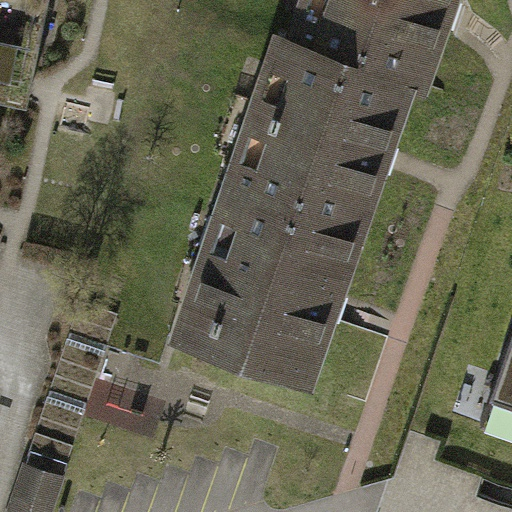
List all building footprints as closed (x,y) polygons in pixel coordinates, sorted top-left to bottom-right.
[(48,0),(0,0),(0,97),(28,103),(48,0)] [(456,0),(297,0),(287,30),(420,76),(429,79),(456,0)] [(287,30),(276,25),(222,186),(366,238),(420,76),(287,30)] [(366,238),(222,186),(173,336),(314,384),(366,238)] [(511,333),(485,415),(511,423),(511,333)] [(56,511),(69,477),(23,461),(5,511),(56,511)]
